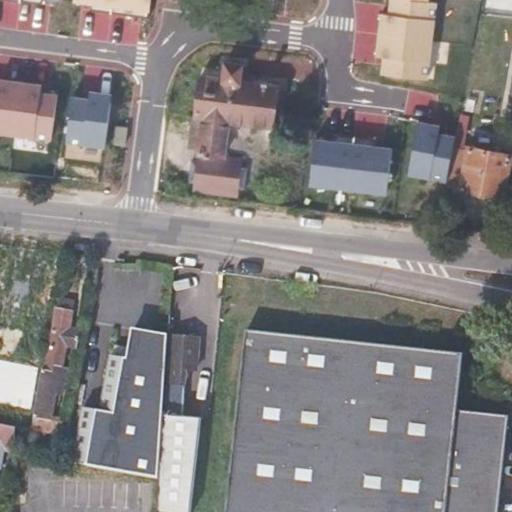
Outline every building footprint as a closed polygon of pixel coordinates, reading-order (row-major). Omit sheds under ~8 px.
[(156,0),(0,0),(153,25),(156,0)] [(283,0),(284,15),(312,14),(311,0),(283,0)] [(385,0),(376,77),(433,84),(444,1),(435,0),(385,0)] [(246,157),(227,154),(231,129),(265,134),(272,82),(197,73),(191,117),(200,118),(191,193),(240,200),(246,157)] [(0,136),(108,151),(116,99),(0,83),(0,136)] [(402,143),(313,133),(306,191),(395,201),(402,143)] [(499,191),(507,145),(463,139),(460,143),(447,142),(440,183),(499,191)] [(42,306),(45,266),(7,263),(2,303),(42,306)] [(56,419),(67,352),(75,353),(78,331),(71,330),(75,303),(54,300),(29,432),(55,437),(61,438),(63,420),(56,419)] [(481,511),(492,408),(463,405),(467,352),(248,326),(242,399),(234,466),(229,511),(481,511)] [(199,372),(200,340),(165,339),(165,347),(163,386),(188,388),(188,372),(199,372)] [(161,420),(163,386),(165,347),(128,341),(122,369),(104,368),(95,421),(74,419),(67,465),(157,480),(161,420)] [(190,511),(195,459),(199,422),(161,420),(157,480),(155,511),(190,511)] [(13,445),(14,431),(0,428),(0,450),(12,452),(13,445)] [(54,450),(55,437),(29,432),(14,431),(13,445),(54,450)]
